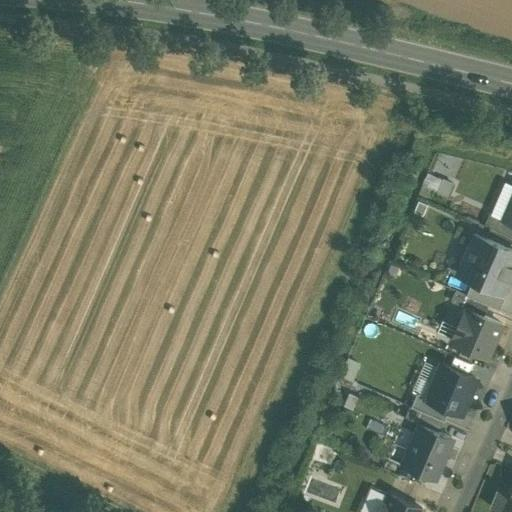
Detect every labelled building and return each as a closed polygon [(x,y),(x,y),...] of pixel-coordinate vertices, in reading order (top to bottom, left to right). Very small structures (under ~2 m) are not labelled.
[(447,195),(453,181),(429,170),(422,184),(447,195)] [(511,196),(503,218),(511,222),(511,196)] [(489,213),(485,223),(511,235),(511,222),(503,218),(489,213)] [(472,279),(502,292),(502,290),(508,277),(511,279),(511,277),(511,248),(475,233),(457,272),(472,279)] [(472,279),(466,293),(499,307),(506,292),(502,290),(502,292),(472,279)] [(465,306),(484,314),(488,303),(456,289),(451,300),(465,306)] [(451,339),(488,355),(502,322),(484,314),(465,306),(451,339)] [(449,406),(460,411),(464,402),(467,403),(473,388),(470,387),(475,376),(441,361),(427,395),(426,396),(449,406)] [(427,395),(417,391),(411,404),(443,418),(444,419),(449,406),(426,396),(427,395)] [(411,404),(410,404),(405,415),(420,422),(438,429),(443,418),(411,404)] [(434,476),(452,435),(442,431),(438,429),(420,422),(403,462),(434,476)] [(511,511),(511,484),(509,491),(499,487),(492,504),(511,511)] [(419,511),(422,506),(389,492),(384,502),(382,501),(376,511),(419,511)]
